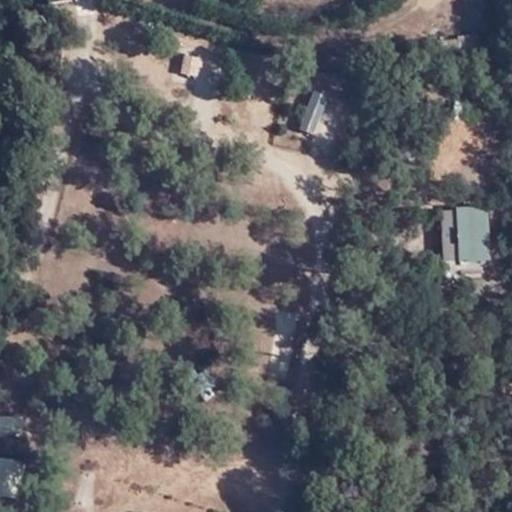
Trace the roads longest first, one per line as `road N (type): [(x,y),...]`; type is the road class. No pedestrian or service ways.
road 1 (track): [(78,53),(98,96),(128,120),(250,151),(289,171),(316,212),(326,280),(293,511)]
road 2 (track): [(76,0),(69,117),(25,309),(0,355)]
